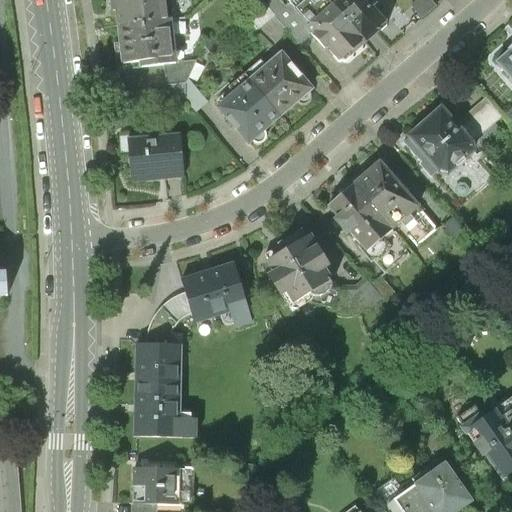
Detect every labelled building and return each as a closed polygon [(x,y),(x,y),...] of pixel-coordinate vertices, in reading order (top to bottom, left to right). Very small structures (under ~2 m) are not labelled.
[(167,0),(110,0),(111,9),(117,8),(118,23),(169,19),(167,0)] [(374,0),(340,0),(335,5),(366,42),(387,24),(373,8),(378,4),(374,0)] [(342,63),(366,42),(335,5),(308,29),(324,48),(327,45),(342,63)] [(169,19),(118,23),(122,67),(173,63),(169,19)] [(511,52),(503,61),(511,71),(511,52)] [(283,56),(250,82),(280,118),(313,92),(283,56)] [(188,82),(195,62),(139,70),(141,90),(167,86),(168,101),(184,100),(195,113),(207,104),(188,82)] [(247,145),(280,118),(250,82),(218,109),(247,145)] [(511,110),(496,93),(471,116),(494,141),(511,125),(506,119),(511,113),(511,110)] [(482,140),(450,103),(413,136),(446,172),(456,174),(483,150),(482,140)] [(180,136),(127,141),(131,182),(183,177),(180,136)] [(391,160),(364,182),(400,225),(426,203),(391,160)] [(373,246),(400,225),(364,182),(337,204),(346,215),(341,219),(353,233),(358,228),(373,246)] [(337,262),(322,234),(275,261),(282,273),(277,276),(289,297),(296,293),(302,303),(337,283),(334,279),(340,275),(334,264),(337,262)] [(246,262),(195,276),(199,289),(205,309),(207,317),(242,307),(247,323),(262,319),(246,262)] [(390,274),(381,282),(393,295),(397,300),(406,291),(390,274)] [(368,282),(351,281),(342,306),(355,309),(378,307),(393,295),(381,282),(375,275),(368,282)] [(156,331),(156,341),(179,342),(179,337),(181,333),(182,328),(184,322),(188,318),(192,315),(197,312),(205,309),(199,289),(193,291),(186,294),(180,297),(173,302),(167,307),(163,315),(158,323),(156,331)] [(145,341),(144,387),(189,387),(190,342),(179,342),(156,341),(145,341)] [(188,417),(189,387),(144,387),(143,433),(204,434),(204,418),(188,417)] [(511,412),(499,421),(511,439),(511,412)] [(501,482),(511,474),(511,439),(499,421),(494,414),(466,433),(501,482)] [(20,511),(16,451),(0,453),(0,511),(20,511)] [(418,484),(414,487),(431,511),(457,511),(474,500),(443,458),(414,479),(418,484)] [(186,468),(143,467),(142,503),(166,503),(185,503),(186,468)] [(431,511),(414,487),(390,504),(395,511),(431,511)] [(142,503),(141,511),(166,511),(166,503),(142,503)]
